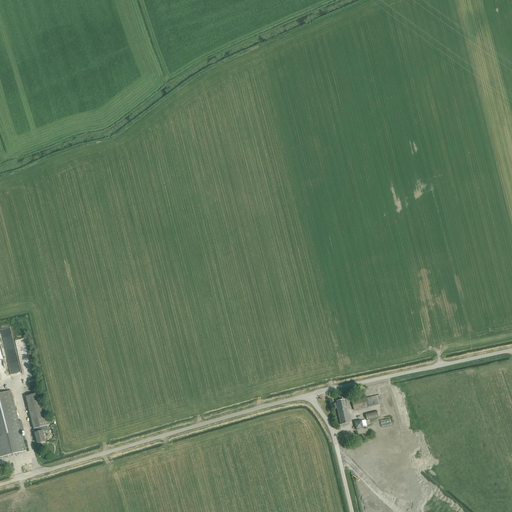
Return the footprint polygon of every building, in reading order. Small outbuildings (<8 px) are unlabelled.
[(0,457),(26,451),(11,391),(0,393),(0,457)] [(43,431),(44,431),(49,430),(48,426),(50,425),(45,406),(42,393),(25,397),(34,429),(35,429),(36,433),(35,433),(37,444),(45,442),(43,431)] [(379,395),(366,398),(352,401),(354,410),(382,404),(379,395)] [(341,425),(349,423),(348,414),(345,400),(337,402),(337,403),(334,404),(335,409),(337,409),(341,425)] [(377,411),(365,414),(367,421),(378,418),(377,411)] [(364,428),(367,427),(365,420),(362,421),(362,420),(354,422),(356,430),(364,428)]
